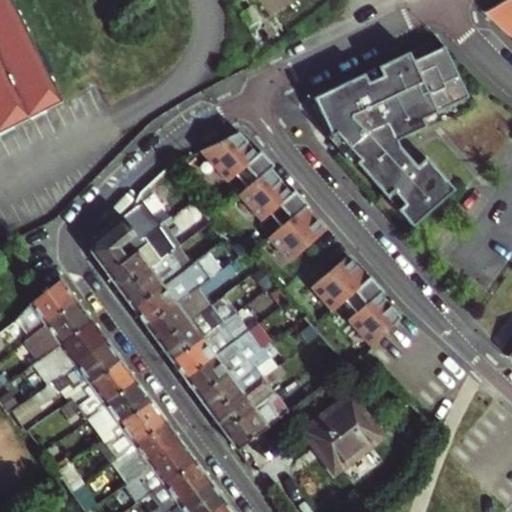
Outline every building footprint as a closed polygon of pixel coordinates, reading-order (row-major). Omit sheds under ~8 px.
[(0,0),(0,131),(62,100),(43,63),(47,61),(35,34),(30,36),(11,0),(0,0)] [(511,35),(511,0),(504,0),(486,11),(511,35)] [(424,118),(470,96),(444,46),(413,61),(409,52),(328,89),(332,99),(320,105),(333,134),(336,133),(362,156),(358,159),(388,194),(394,189),(405,203),(400,208),(413,224),(454,190),(427,159),(419,166),(401,145),(398,139),(427,125),(424,118)] [(332,99),(328,89),(313,96),(317,106),(320,105),(332,99)] [(239,131),(201,148),(226,179),(232,173),(245,188),(239,193),(260,218),(267,212),(279,227),(267,237),(287,261),(324,228),(304,205),(307,202),(294,188),(290,191),(279,180),(280,179),(270,167),(273,164),(260,149),(256,153),(239,131)] [(201,198),(166,222),(181,244),(216,220),(201,198)] [(146,229),(131,208),(93,240),(91,252),(107,273),(145,245),(142,241),(137,235),(146,229)] [(145,245),(107,273),(119,291),(167,256),(169,258),(173,255),(170,250),(155,230),(142,241),(145,245)] [(221,252),(216,245),(184,269),(188,275),(189,276),(221,252)] [(184,269),(173,255),(169,258),(167,256),(119,291),(132,308),(180,273),(183,278),(188,275),(184,269)] [(348,321),(372,349),(400,318),(379,295),(383,291),(370,276),(367,279),(348,256),(311,289),(329,311),(341,300),(354,316),(348,321)] [(236,271),(230,264),(198,288),(201,292),(203,295),(236,271)] [(193,291),(196,295),(201,292),(198,288),(189,276),(188,275),(183,278),(180,273),(132,308),(146,326),(193,291)] [(45,322),(77,298),(59,274),(28,297),(25,300),(13,322),(3,330),(0,332),(0,350),(7,346),(5,343),(14,336),(12,333),(22,326),(30,321),(36,329),(29,336),(16,346),(19,350),(49,328),(45,322)] [(205,307),(196,295),(193,291),(146,326),(158,343),(206,309),(205,307)] [(31,366),(34,363),(41,358),(45,363),(57,355),(52,347),(91,318),(77,298),(45,322),(49,328),(19,350),(31,366)] [(222,329),(226,326),(222,321),(226,317),(214,300),(209,304),(213,310),(209,312),(206,309),(158,343),(171,361),(219,326),(222,329)] [(213,310),(209,304),(205,307),(206,309),(209,312),(213,310)] [(226,317),(234,327),(241,321),(234,312),(226,317)] [(229,331),(234,327),(226,317),(222,321),(226,326),(229,331)] [(41,358),(34,363),(49,384),(68,370),(67,368),(106,338),(91,318),(52,347),(57,355),(45,363),(41,358)] [(22,326),(29,336),(36,329),(30,321),(22,326)] [(171,361),(184,378),(232,343),(235,347),(239,344),(235,339),(229,331),(226,326),(222,329),(219,326),(171,361)] [(121,359),(106,338),(67,368),(68,370),(49,384),(38,391),(45,401),(68,384),(76,394),(71,397),(76,403),(87,395),(81,388),(121,359)] [(232,343),(184,378),(198,397),(245,361),(249,366),(253,363),(249,358),(239,344),(235,347),(232,343)] [(262,349),(249,358),(253,363),(249,366),(245,361),(198,397),(210,414),(258,378),(262,383),(266,380),(263,377),(256,368),(269,359),(262,349)] [(76,403),(71,397),(61,406),(69,416),(79,409),(86,419),(99,409),(105,405),(103,402),(136,378),(121,359),(81,388),(87,395),(76,403)] [(279,365),(263,377),(266,380),(262,383),(258,378),(210,414),(223,431),(267,399),(271,404),(275,401),(271,396),(275,393),(268,384),(284,372),(279,365)] [(151,399),(136,378),(103,402),(105,405),(99,409),(105,418),(92,427),(101,439),(105,443),(117,435),(112,428),(151,399)] [(279,398),(277,396),(275,393),(271,396),(275,401),(279,398)] [(379,439),(349,398),(301,431),(331,472),(379,439)] [(166,419),(151,399),(112,428),(117,435),(105,443),(116,459),(128,450),(129,450),(127,447),(134,443),(166,419)] [(276,411),(271,404),(267,399),(223,431),(236,449),(288,411),(284,405),(276,411)] [(105,418),(99,409),(86,419),(92,427),(105,418)] [(166,419),(134,443),(149,463),(181,440),(166,419)] [(98,448),(105,443),(101,439),(95,443),(98,448)] [(163,483),(196,459),(181,440),(149,463),(141,468),(144,471),(143,472),(146,477),(136,484),(133,479),(116,492),(125,503),(146,487),(150,492),(156,488),(163,483)] [(116,459),(105,443),(98,448),(110,463),(116,459)] [(128,450),(141,468),(149,463),(134,443),(127,447),(129,450),(128,450)] [(178,503),(210,479),(196,459),(163,483),(178,503)] [(83,483),(68,463),(57,471),(61,478),(72,492),(83,483)] [(143,472),(133,479),(136,484),(146,477),(143,472)] [(208,511),(225,499),(210,479),(178,503),(185,511),(208,511)] [(156,488),(171,508),(178,503),(163,483),(156,488)] [(234,511),(225,499),(208,511),(234,511)]
